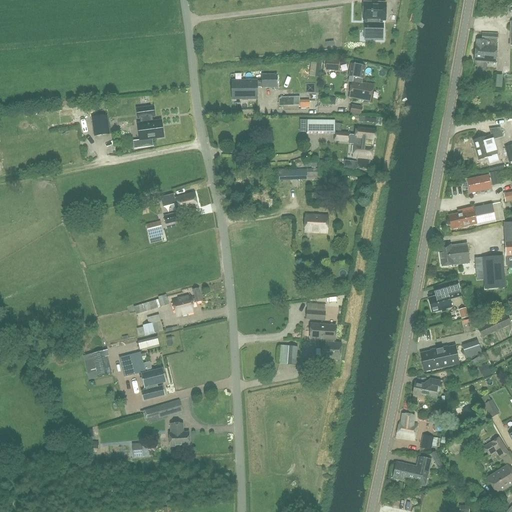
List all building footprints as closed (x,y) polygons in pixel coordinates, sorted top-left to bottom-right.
[(385,20),(385,3),(363,3),(363,20),(385,20)] [(476,40),(474,61),(495,63),(496,46),(497,41),(498,34),(482,33),(481,40),(476,40)] [(338,60),(338,61),(327,60),(326,69),(338,70),(338,60)] [(361,83),(362,78),(365,66),(356,65),(354,77),(354,82),(352,81),(349,97),(370,101),(373,85),(361,83)] [(292,68),(284,71),(286,77),(294,74),(292,68)] [(262,87),(276,87),(276,75),(262,75),(262,87)] [(232,99),(256,98),(256,81),(232,81),(232,99)] [(278,106),(299,105),(299,96),(278,97),(278,106)] [(84,111),(93,106),(90,100),(81,105),(84,111)] [(361,107),(352,105),(350,112),(360,114),(361,107)] [(154,116),(153,107),(137,109),(138,118),(140,118),(140,123),(138,124),(140,140),(163,137),(161,121),(153,122),(152,116),(154,116)] [(59,120),(77,120),(77,112),(67,113),(67,109),(59,110),(59,120)] [(110,134),(107,115),(92,116),(94,136),(110,134)] [(334,135),(334,130),(334,123),(334,121),(320,121),(307,120),(306,134),(334,135)] [(373,144),(374,130),(358,128),(357,136),(349,136),(350,133),(335,132),(334,140),(354,142),(352,158),(358,158),(356,168),(368,169),(370,160),(371,160),(373,144)] [(498,159),(491,136),(482,138),(473,140),(478,159),(487,156),(488,161),(498,159)] [(333,170),(325,170),(325,169),(299,169),(279,170),(279,180),(299,180),(325,180),(333,179),(333,170)] [(498,171),(489,173),(491,185),(500,183),(498,171)] [(487,176),(467,180),(470,193),(490,189),(487,176)] [(174,198),(173,194),(160,197),(163,207),(174,204),(175,210),(179,209),(180,212),(198,208),(194,193),(174,198)] [(134,204),(135,210),(147,207),(146,201),(134,204)] [(473,208),(474,210),(448,216),(452,230),(476,225),(476,226),(495,222),(492,204),(473,208)] [(174,213),(164,216),(166,224),(176,221),(174,213)] [(328,216),(305,215),(304,232),(327,233),(328,216)] [(148,234),(162,230),(160,221),(145,225),(148,234)] [(439,246),(441,267),(469,263),(466,244),(451,246),(451,245),(439,246)] [(505,288),(502,256),(482,258),(485,289),(505,288)] [(198,288),(192,290),(194,298),(191,299),(190,296),(172,300),(176,317),(194,312),(192,303),(196,302),(196,303),(202,301),(198,288)] [(457,302),(465,300),(462,290),(454,293),(457,302)] [(452,308),(447,293),(428,299),(432,313),(452,308)] [(165,295),(158,297),(159,300),(133,307),(136,314),(168,304),(165,295)] [(306,319),(324,320),(325,304),(307,303),(307,310),(306,310),(306,319)] [(458,310),(461,319),(468,317),(465,308),(458,310)] [(482,338),(511,324),(506,314),(477,328),(482,338)] [(158,315),(146,318),(148,323),(142,325),(142,327),(136,328),(138,336),(162,330),(160,321),(158,315)] [(433,321),(422,323),(424,335),(435,333),(433,321)] [(320,359),(340,360),(341,343),(335,343),(333,343),(333,340),(334,340),(335,325),(311,324),(310,339),(321,339),(320,359)] [(139,349),(158,345),(156,337),(137,341),(139,349)] [(481,353),(476,339),(461,344),(466,358),(481,353)] [(296,347),(280,346),(279,363),(295,365),(296,347)] [(425,371),(460,363),(456,346),(421,354),(425,371)] [(92,353),(98,377),(111,374),(105,350),(92,353)] [(121,359),(125,376),(145,371),(142,360),(141,354),(121,359)] [(491,374),(485,358),(478,361),(480,366),(478,368),(482,378),(491,374)] [(143,400),(165,395),(163,386),(158,388),(157,384),(166,382),(163,369),(141,374),(144,387),(146,387),(146,390),(141,392),(143,400)] [(422,384),(415,382),(413,394),(428,397),(428,396),(434,398),(435,394),(439,395),(441,385),(439,385),(440,381),(429,379),(422,384)] [(453,392),(469,390),(467,381),(451,383),(453,392)] [(499,413),(491,400),(490,400),(486,394),(480,397),(484,404),(491,418),(499,413)] [(131,408),(141,406),(140,398),(130,399),(131,408)] [(159,418),(182,411),(179,399),(155,406),(159,418)] [(402,422),(399,422),(396,438),(414,440),(417,424),(415,424),(413,423),(414,416),(403,414),(402,422)] [(183,424),(170,424),(171,433),(169,433),(170,447),(189,446),(188,432),(183,432),(182,430),(183,430),(183,424)] [(481,426),(447,447),(456,462),(463,457),(458,450),(486,434),(481,426)] [(93,436),(92,430),(82,432),(83,438),(93,436)] [(422,435),(420,447),(431,449),(431,446),(439,447),(441,438),(422,435)] [(499,457),(500,457),(507,453),(508,452),(498,437),(483,447),(488,455),(495,451),(499,457)] [(143,457),(142,443),(132,444),(133,457),(143,457)] [(439,455),(431,452),(428,456),(432,457),(431,461),(437,462),(439,455)] [(415,467),(396,462),(393,478),(413,483),(425,485),(431,459),(418,456),(415,467)] [(506,465),(505,465),(485,478),(496,494),(511,483),(511,474),(507,467),(506,465)]
